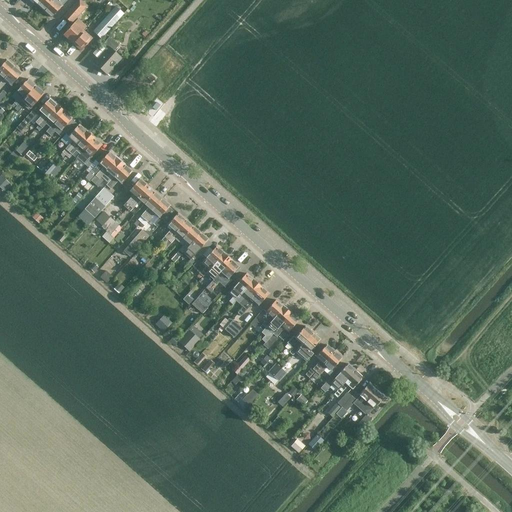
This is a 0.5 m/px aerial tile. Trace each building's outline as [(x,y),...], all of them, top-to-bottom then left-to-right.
[(40,0),(36,4),(44,11),(53,0),(40,0)] [(53,0),(44,11),(51,17),(66,0),(53,0)] [(74,19),(86,6),(81,1),(69,15),(74,19)] [(115,6),(110,12),(92,31),(100,38),(123,13),(115,6)] [(129,19),(125,15),(119,21),(123,25),(129,19)] [(63,35),(72,43),(83,30),(74,22),(63,35)] [(83,30),(72,43),(81,51),(92,38),(83,30)] [(106,73),(120,58),(113,51),(118,45),(109,36),(101,46),(106,51),(95,63),(106,73)] [(0,82),(14,67),(6,60),(0,66),(0,82)] [(22,73),(14,67),(0,82),(0,89),(7,82),(11,85),(22,73)] [(149,73),(146,77),(151,82),(155,78),(149,73)] [(11,106),(14,109),(35,86),(27,79),(17,91),(21,95),(14,103),(11,106)] [(37,87),(35,86),(14,109),(18,112),(25,104),(30,109),(44,93),(42,92),(44,91),(38,86),(37,87)] [(29,136),(36,128),(57,105),(49,98),(38,110),(43,114),(35,122),(35,123),(26,133),(29,136)] [(57,105),(36,128),(39,131),(42,128),(42,129),(45,125),(49,128),(64,111),(57,105)] [(20,132),(38,113),(33,109),(16,128),(20,132)] [(72,118),(64,111),(49,128),(46,132),(49,135),(53,131),(60,137),(64,132),(61,130),(72,118)] [(62,152),(65,155),(87,132),(79,125),(74,130),(71,127),(63,137),(66,140),(68,137),(72,140),(62,152)] [(94,138),(87,132),(65,155),(69,158),(79,146),(83,150),(94,138)] [(94,138),(83,150),(73,161),(71,163),(75,167),(77,164),(87,153),(91,157),(102,145),(94,138)] [(21,154),(28,144),(23,140),(16,150),(21,154)] [(9,146),(5,143),(0,147),(0,148),(4,152),(9,146)] [(109,151),(104,157),(100,154),(95,160),(88,167),(92,170),(98,163),(103,167),(95,176),(93,179),(96,181),(94,184),(117,158),(109,151)] [(117,158),(94,184),(97,187),(104,179),(107,183),(105,185),(106,185),(124,165),(117,158)] [(53,177),(60,168),(51,160),(41,171),(47,176),(48,175),(50,177),(53,177)] [(132,172),(124,165),(106,185),(109,188),(117,180),(121,184),(132,172)] [(0,186),(3,189),(9,182),(2,175),(0,176),(0,186)] [(123,206),(126,209),(147,185),(140,179),(129,190),(133,194),(126,203),(123,206)] [(155,192),(147,185),(126,209),(130,211),(132,209),(140,200),(144,204),(155,192)] [(162,199),(155,192),(144,204),(148,208),(141,216),(138,219),(141,222),(162,199)] [(94,218),(105,206),(95,197),(84,209),(94,218)] [(170,205),(162,199),(141,222),(144,225),(147,222),(155,214),(159,217),(170,205)] [(161,240),(165,243),(186,219),(178,213),(167,225),(171,228),(161,240)] [(31,219),(37,224),(41,220),(35,214),(31,219)] [(113,238),(121,228),(118,225),(120,222),(117,219),(114,221),(110,217),(103,224),(107,228),(105,231),(113,238)] [(186,219),(165,243),(158,251),(161,253),(166,248),(168,246),(169,247),(178,236),(182,239),(193,226),(186,219)] [(193,226),(182,239),(186,243),(179,251),(178,251),(171,259),(174,262),(180,256),(200,233),(193,226)] [(135,251),(148,236),(142,230),(128,245),(135,251)] [(208,239),(200,233),(180,256),(183,259),(185,256),(193,248),(197,252),(208,239)] [(205,274),(213,265),(223,253),(216,246),(201,263),(205,267),(202,271),(205,274)] [(199,256),(194,252),(187,260),(192,264),(199,256)] [(231,260),(223,253),(213,265),(217,269),(203,284),(207,287),(206,288),(231,260)] [(239,267),(231,260),(206,288),(210,292),(225,276),(228,279),(239,267)] [(233,303),(235,300),(239,296),(254,280),(246,273),(235,285),(239,289),(229,300),(233,303)] [(254,280),(239,296),(235,300),(243,307),(261,287),(254,280)] [(119,293),(123,288),(118,284),(114,289),(119,293)] [(261,287),(243,307),(237,313),(241,316),(254,302),(258,306),(269,293),(261,287)] [(188,304),(193,300),(187,295),(183,299),(188,304)] [(208,307),(197,298),(192,304),(202,314),(208,307)] [(260,327),(263,330),(283,307),(276,300),(265,312),(269,316),(262,324),(260,327)] [(291,313),(283,307),(263,330),(266,327),(270,330),(269,331),(272,334),(291,313)] [(298,320),(291,313),(272,334),(263,345),(267,349),(277,338),(276,337),(283,328),(288,332),(298,320)] [(155,323),(163,331),(172,321),(163,314),(155,323)] [(225,318),(219,325),(224,329),(230,323),(225,318)] [(230,323),(224,329),(234,338),(242,328),(232,320),(230,323)] [(189,350),(204,334),(194,325),(179,341),(189,350)] [(305,326),(295,337),(293,336),(286,343),(292,348),(288,352),(292,355),(295,352),(312,332),(305,326)] [(320,339),(312,332),(295,352),(306,361),(313,353),(310,351),(320,339)] [(334,351),(326,345),(315,356),(320,360),(312,369),(311,368),(305,374),(309,378),(314,371),(315,372),(334,351)] [(341,358),(334,351),(315,372),(312,375),(315,379),(326,366),(331,370),(341,358)] [(239,372),(247,363),(243,359),(235,369),(239,372)] [(285,373),(281,369),(276,364),(269,372),(278,380),(285,373)] [(347,364),(337,375),(338,376),(334,380),(330,377),(324,383),(329,388),(331,386),(337,391),(355,370),(347,364)] [(285,365),(281,369),(285,373),(286,373),(289,369),(285,365)] [(355,370),(337,391),(334,394),(337,397),(348,385),(352,389),(363,377),(355,370)] [(368,382),(358,394),(359,395),(355,400),(347,392),(337,403),(346,411),(350,406),(356,411),(358,408),(359,409),(376,389),(368,382)] [(327,389),(323,386),(318,392),(321,395),(327,389)] [(245,407),(256,394),(250,389),(240,402),(245,407)] [(376,389),(359,409),(366,416),(384,396),(376,389)] [(285,392),(278,401),(284,405),(290,396),(285,392)] [(278,415),(271,423),(275,427),(283,419),(278,415)] [(358,432),(369,421),(364,416),(353,428),(358,432)] [(315,449),(324,439),(317,433),(308,443),(315,449)] [(297,437),(291,445),(299,452),(305,444),(297,437)]
